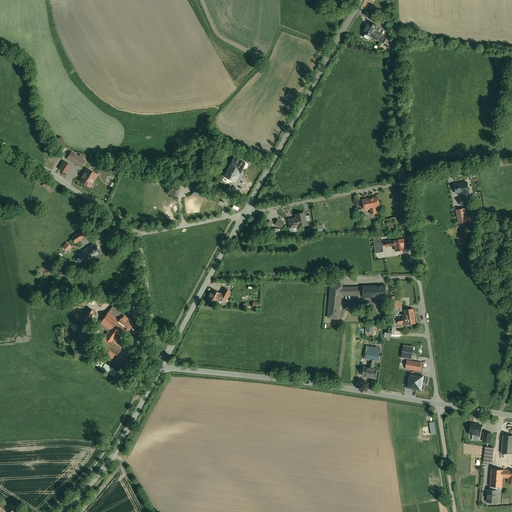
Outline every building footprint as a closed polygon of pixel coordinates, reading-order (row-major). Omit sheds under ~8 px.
[(385,37),(375,32),(378,27),(369,22),(363,33),(372,37),(382,43),(385,37)] [(85,161),(71,152),(67,158),(81,167),(85,161)] [(229,166),(230,167),(239,172),(240,172),(245,163),(241,161),(240,162),(233,158),(229,166)] [(71,166),(64,161),(59,169),(66,173),(71,166)] [(230,167),(225,177),(233,181),(239,172),(230,167)] [(97,175),(87,169),(79,181),(88,186),(90,183),(92,182),(97,175)] [(45,180),(42,186),(48,189),(51,183),(45,180)] [(467,182),(460,184),(460,183),(454,184),(456,193),(464,192),(468,191),(469,191),(467,182)] [(179,197),(182,185),(173,184),(171,195),(179,197)] [(209,193),(194,189),(193,194),(208,198),(209,193)] [(378,197),(363,200),(364,209),(370,208),(372,214),(376,213),(375,207),(379,206),(378,197)] [(467,208),(456,210),(459,224),(469,222),(468,214),(467,208)] [(291,227),(306,224),(304,213),(295,215),(296,218),(289,219),(291,227)] [(276,224),(282,228),(285,223),(279,218),(276,224)] [(83,230),(72,237),(75,243),(87,235),(83,230)] [(403,239),(394,240),(385,242),(386,247),(395,245),(396,251),(405,250),(403,239)] [(94,244),(79,254),(85,263),(100,253),(94,244)] [(82,265),(75,269),(78,274),(85,270),(82,265)] [(342,285),(331,285),(328,318),(339,318),(341,295),(363,295),(363,298),(386,297),(386,286),(363,286),(363,287),(342,287),(342,285)] [(230,292),(224,288),(222,293),(223,295),(227,298),(230,292)] [(220,293),(212,289),(210,293),(209,296),(207,299),(215,303),(218,299),(224,302),(227,298),(223,295),(222,293),(220,293)] [(401,300),(392,301),(392,308),(392,309),(396,308),(399,308),(399,307),(402,307),(401,300)] [(130,319),(112,306),(99,325),(108,331),(105,335),(113,341),(114,341),(123,328),(123,329),(129,320),(130,320),(130,319)] [(88,307),(81,319),(88,323),(95,312),(88,307)] [(413,308),(404,310),(405,315),(397,316),(399,326),(407,325),(416,323),(413,308)] [(129,320),(123,329),(133,335),(139,326),(130,320),(129,320)] [(88,333),(78,334),(81,353),(91,351),(88,333)] [(113,341),(105,335),(100,343),(102,345),(113,353),(117,355),(122,347),(114,341),(113,341)] [(113,353),(102,345),(100,348),(111,356),(113,353)] [(380,349),(368,347),(366,358),(370,359),(375,360),(378,360),(380,349)] [(415,362),(407,360),(405,368),(412,369),(413,370),(415,362)] [(422,363),(415,362),(413,370),(417,370),(420,371),(422,363)] [(369,368),(364,367),(362,375),(368,376),(368,377),(376,379),(377,369),(373,369),(369,368)] [(413,370),(412,369),(411,376),(410,385),(420,386),(422,378),(416,377),(417,370),(413,370)] [(480,435),(481,426),(471,424),(469,434),(472,434),(473,435),(476,436),(477,435),(480,435)] [(511,435),(503,435),(501,453),(511,454),(511,435)] [(494,448),(486,447),(484,462),(488,462),(492,463),(494,448)] [(511,470),(492,469),(491,477),(495,477),(495,478),(499,478),(499,477),(502,477),(502,478),(508,478),(508,483),(511,483),(511,470)] [(495,477),(491,477),(490,486),(498,487),(502,487),(502,478),(502,477),(499,477),(499,478),(495,478),(495,477)] [(498,487),(490,486),(490,490),(488,490),(487,502),(492,502),(493,501),(497,501),(498,487)]
